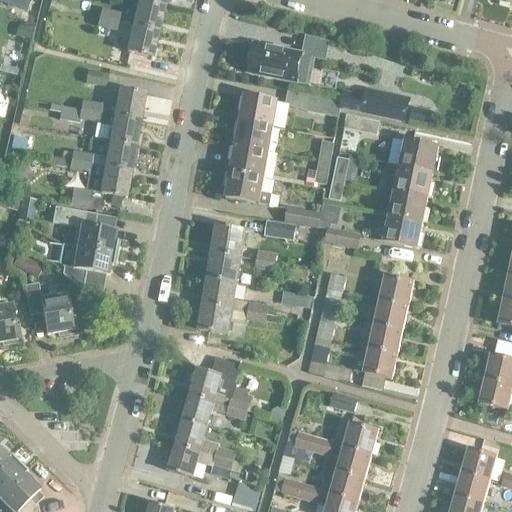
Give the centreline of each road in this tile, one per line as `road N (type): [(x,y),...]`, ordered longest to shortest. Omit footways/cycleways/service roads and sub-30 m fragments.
road 1 (residential): [(402,511),(511,56)]
road 2 (residential): [(143,355),(215,0)]
road 3 (residential): [(511,45),(321,0)]
road 4 (residential): [(143,355),(0,380)]
road 5 (residential): [(102,494),(143,355)]
road 6 (residential): [(102,494),(0,402)]
